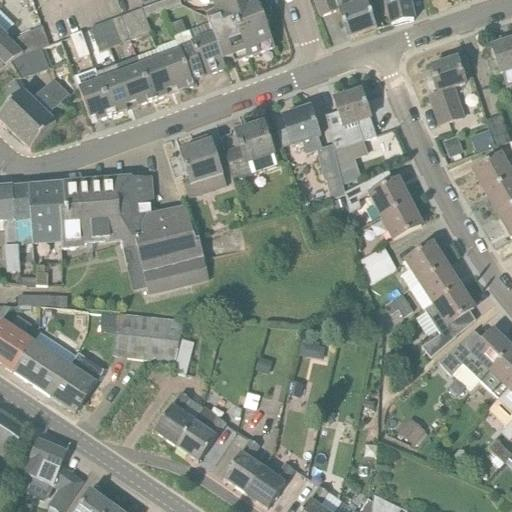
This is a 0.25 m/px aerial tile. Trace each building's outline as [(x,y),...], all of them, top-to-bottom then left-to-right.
[(164,2),(167,11),(180,6),(177,0),(167,0),(168,0),(164,2)] [(207,18),(214,36),(223,61),(245,53),(247,59),(260,55),(258,50),(273,45),(258,6),(254,7),(250,0),(211,0),(216,15),(207,18)] [(363,0),(348,6),(346,0),(313,0),(320,18),(337,12),(348,40),(376,30),(364,0),(363,0)] [(385,0),(391,27),(413,22),(409,0),(385,0)] [(146,19),(167,11),(164,2),(142,10),(146,19)] [(145,19),(146,19),(142,10),(133,13),(141,38),(151,34),(145,19)] [(130,41),(141,38),(133,13),(122,17),(130,41)] [(111,49),(130,41),(122,17),(102,25),(111,49)] [(98,53),(111,49),(102,25),(90,29),(97,48),(98,53)] [(23,34),(10,41),(0,31),(0,61),(6,67),(10,64),(12,67),(42,50),(49,48),(42,28),(23,34)] [(90,56),(88,51),(81,33),(69,37),(78,61),(90,56)] [(222,61),(223,61),(214,36),(180,49),(181,52),(189,74),(188,74),(192,83),(225,70),(222,61)] [(501,78),(511,74),(511,41),(491,49),(501,78)] [(12,67),(18,78),(20,81),(49,70),(42,50),(12,67)] [(189,74),(181,52),(160,60),(171,90),(176,89),(177,93),(193,87),(192,83),(188,74),(189,74)] [(465,87),(461,75),(470,72),(466,57),(456,60),(431,69),(435,79),(432,80),(437,95),(435,95),(442,114),(443,113),(447,125),(462,120),(462,119),(463,119),(457,104),(453,90),(465,87)] [(166,92),(171,90),(160,60),(139,68),(152,103),(167,97),(166,92)] [(125,107),(130,105),(119,74),(117,66),(96,74),(111,118),(127,112),(125,107)] [(139,68),(139,67),(119,74),(130,105),(135,104),(137,108),(152,103),(139,68)] [(96,123),(111,118),(96,74),(95,71),(75,79),(89,121),(95,119),(96,123)] [(27,95),(20,81),(18,78),(2,88),(12,104),(0,117),(0,124),(14,138),(60,89),(55,84),(52,82),(32,101),(27,95)] [(61,106),(69,98),(60,89),(14,138),(31,154),(57,127),(54,123),(66,110),(61,106)] [(342,150),(362,143),(376,138),(369,119),(370,119),(361,93),(333,102),(337,113),(325,117),(334,152),(342,150)] [(321,151),(318,140),(310,110),(282,119),(292,149),(303,145),(306,156),(319,151),(327,181),(338,178),(330,148),(321,151)] [(509,144),(511,143),(501,116),(486,122),(495,149),(509,144)] [(277,167),(274,157),(263,126),(236,135),(234,131),(238,130),(238,129),(229,132),(230,135),(219,139),(225,157),(226,156),(234,181),(277,167)] [(442,143),(448,158),(458,154),(462,153),(459,144),(456,138),(452,139),(442,143)] [(222,177),(217,163),(211,144),(208,145),(206,140),(178,149),(186,179),(181,181),(188,201),(225,189),(222,177)] [(334,152),(343,184),(357,179),(351,160),(345,161),(342,150),(334,152)] [(485,195),(511,179),(511,176),(501,158),(498,158),(473,173),(485,195)] [(369,196),(393,184),(388,173),(344,195),(349,215),(360,210),(358,202),(370,197),(369,196)] [(183,209),(153,216),(151,178),(62,186),(64,220),(59,220),(59,228),(59,241),(61,241),(61,253),(85,250),(85,247),(121,244),(126,266),(138,264),(145,290),(146,296),(206,282),(197,240),(193,240),(183,209)] [(511,179),(485,195),(498,217),(511,208),(511,179)] [(380,219),(409,205),(397,182),(393,184),(369,196),(370,197),(380,219)] [(49,241),(59,241),(59,228),(59,220),(64,220),(62,186),(33,188),(37,245),(49,243),(49,241)] [(33,245),(37,245),(33,188),(13,189),(18,246),(33,245)] [(17,246),(18,246),(13,189),(0,190),(0,224),(3,225),(6,263),(18,263),(17,246)] [(345,208),(343,201),(335,203),(337,211),(345,208)] [(287,206),(290,214),(297,211),(294,203),(287,206)] [(387,233),(391,243),(421,227),(409,205),(380,219),(381,221),(387,233)] [(511,239),(511,238),(511,208),(498,217),(511,239)] [(421,285),(446,268),(432,246),(406,262),(421,285)] [(365,260),(360,262),(361,263),(363,275),(371,271),(389,260),(390,260),(383,249),(365,260)] [(389,260),(371,271),(377,282),(396,271),(389,260)] [(434,305),(459,288),(446,268),(421,285),(434,305)] [(377,282),(371,271),(363,275),(366,288),(377,282)] [(448,327),(473,310),(459,288),(434,305),(425,311),(441,335),(422,348),(430,360),(455,338),(448,327)] [(31,296),(31,308),(51,307),(51,309),(68,309),(69,297),(52,296),(31,296)] [(412,313),(401,297),(392,302),(393,303),(398,312),(402,320),(412,313)] [(385,308),(390,317),(398,312),(393,303),(385,308)] [(0,366),(12,375),(33,344),(1,323),(4,319),(11,307),(9,307),(0,322),(0,366)] [(0,322),(9,307),(3,307),(0,311),(0,322)] [(112,358),(129,360),(136,317),(118,315),(112,358)] [(129,360),(174,366),(183,322),(136,317),(129,360)] [(490,375),(511,351),(492,333),(468,358),(457,348),(437,364),(450,378),(462,366),(480,383),(489,373),(490,375)] [(186,377),(194,344),(181,341),(173,374),(186,377)] [(49,398),(68,366),(33,344),(12,375),(13,375),(49,398)] [(298,363),(303,364),(308,358),(309,352),(300,351),(298,363)] [(509,390),(511,386),(511,351),(490,375),(508,390),(509,390)] [(75,416),(103,372),(78,355),(70,368),(68,366),(49,398),(75,416)] [(273,363),(259,358),(254,372),(268,376),(273,363)] [(287,396),(300,400),(303,385),(291,382),(287,396)] [(511,437),(511,386),(509,390),(508,390),(498,400),(511,413),(511,423),(502,435),(508,441),(511,437)] [(176,449),(195,421),(182,412),(191,400),(182,393),(154,434),(176,449)] [(256,412),(260,397),(247,395),(243,409),(256,412)] [(362,407),(359,423),(372,425),(375,409),(362,407)] [(323,412),(320,423),(328,425),(333,422),(334,415),(323,412)] [(198,464),(225,424),(216,418),(208,430),(195,421),(176,449),(198,464)] [(24,435),(0,419),(0,457),(6,461),(12,452),(24,435)] [(424,434),(409,421),(398,435),(413,447),(424,434)] [(246,497),(265,469),(251,459),(259,447),(250,441),(223,481),(246,497)] [(61,468),(66,456),(37,443),(29,462),(23,476),(57,492),(47,507),(53,511),(63,511),(72,500),(83,483),(61,468)] [(503,465),(509,457),(495,444),(488,452),(503,465)] [(428,461),(436,468),(438,465),(443,459),(445,457),(437,450),(428,461)] [(267,511),(294,472),(285,465),(277,477),(265,469),(246,497),(267,511)] [(325,511),(319,508),(329,494),(319,488),(303,511),(325,511)] [(112,511),(113,510),(90,494),(79,510),(77,511),(112,511)] [(402,511),(375,498),(374,504),(373,511),(402,511)]
